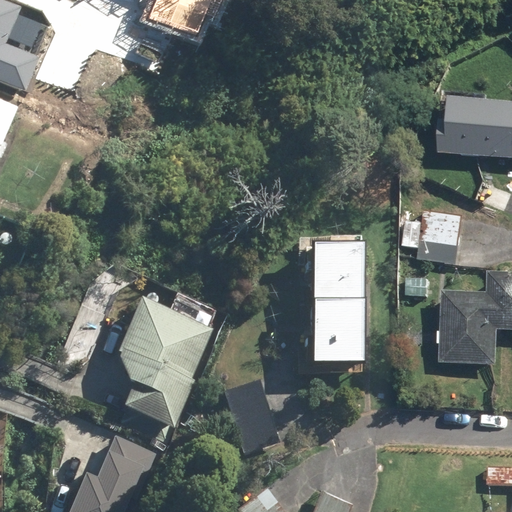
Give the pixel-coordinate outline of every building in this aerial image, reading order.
[(38,57),(50,29),(21,16),(24,11),(0,1),(0,81),(30,94),(45,60),(38,57)] [(0,160),(21,105),(0,96),(0,160)] [(511,101),(457,97),(455,121),(447,120),(444,153),(511,158),(511,101)] [(466,217),(424,212),(417,262),(460,267),(466,217)] [(367,241),(299,240),(299,272),(317,272),(317,365),(367,365),(367,241)] [(511,272),(494,271),(493,293),(447,290),(443,362),(500,365),(502,329),(511,329),(511,272)] [(218,330),(144,301),(119,359),(132,388),(122,409),(176,433),(218,330)] [(282,444),(262,382),(227,393),(247,455),(282,444)] [(158,453),(115,436),(98,479),(88,475),(73,511),(129,511),(133,503),(137,505),(158,453)] [(511,511),(511,464),(490,463),(488,487),(511,488),(511,511)] [(242,511),(286,511),(265,489),(241,511),(242,511)] [(322,494),(313,511),(351,511),(354,509),(322,494)]
